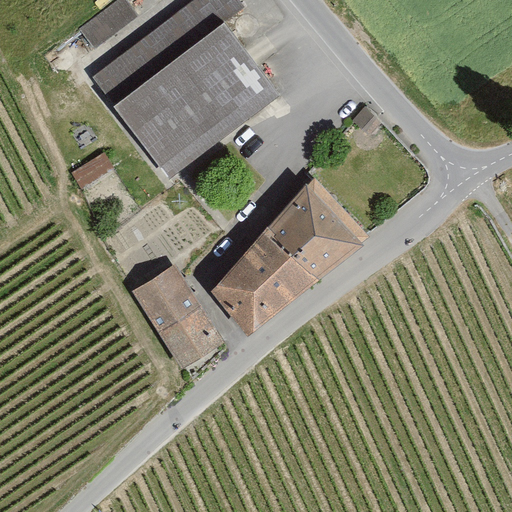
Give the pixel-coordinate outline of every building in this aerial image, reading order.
[(244,0),(175,0),(81,78),(161,175),(269,86),(221,29),(249,6),(244,0)] [(127,0),(116,0),(81,30),(96,49),(139,13),(127,0)] [(72,174),(82,189),(115,168),(105,152),(72,174)] [(315,183),(216,293),(248,331),(364,237),(315,183)] [(219,342),(174,271),(138,294),(183,365),(219,342)]
